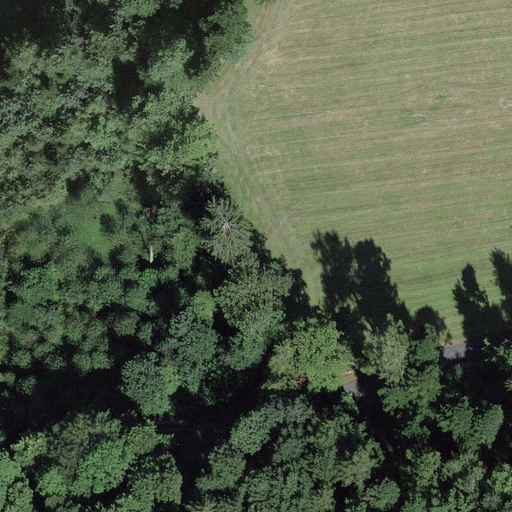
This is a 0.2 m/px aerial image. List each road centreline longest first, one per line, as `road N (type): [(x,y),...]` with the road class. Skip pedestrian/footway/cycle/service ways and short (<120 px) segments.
road 1 (unclassified): [(107,511),(275,424),(511,341)]
road 2 (track): [(432,363),(244,347),(145,321),(0,305)]
road 3 (track): [(0,455),(121,429),(275,424)]
road 4 (track): [(0,147),(105,81),(201,88)]
